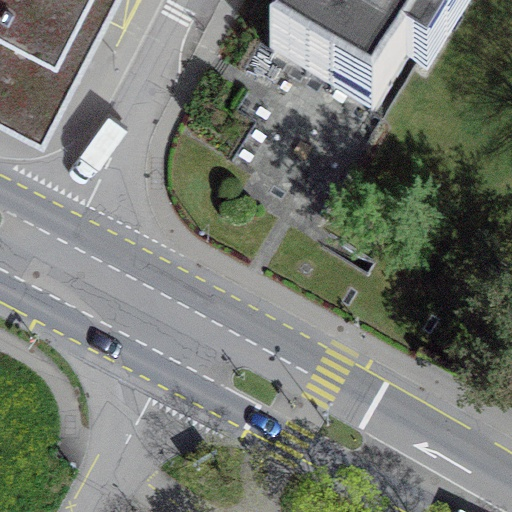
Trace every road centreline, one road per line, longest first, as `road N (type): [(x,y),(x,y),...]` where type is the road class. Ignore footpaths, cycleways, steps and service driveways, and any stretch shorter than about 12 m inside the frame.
road 1 (primary): [(202,339),(510,511)]
road 2 (residential): [(59,260),(191,0)]
road 3 (residential): [(101,511),(202,339)]
road 4 (primary): [(59,260),(202,339)]
